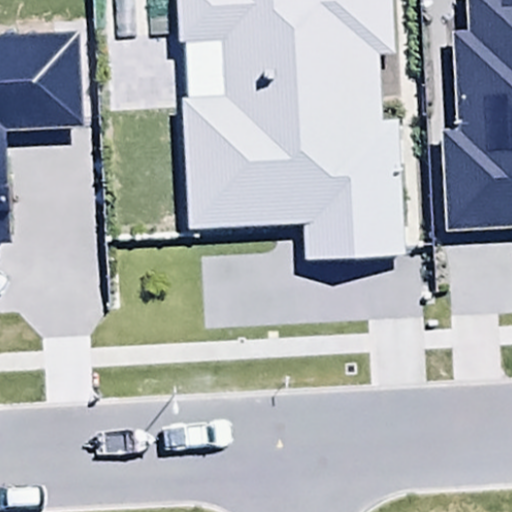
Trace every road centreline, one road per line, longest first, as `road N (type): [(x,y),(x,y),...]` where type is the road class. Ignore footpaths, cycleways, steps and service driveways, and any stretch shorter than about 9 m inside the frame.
road 1 (residential): [(0,459),(296,442)]
road 2 (residential): [(296,442),(511,432)]
